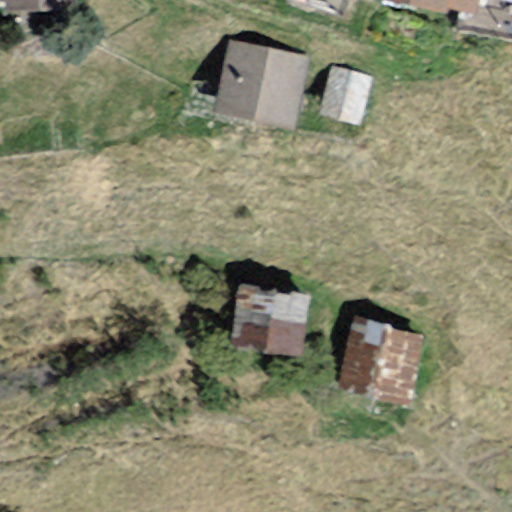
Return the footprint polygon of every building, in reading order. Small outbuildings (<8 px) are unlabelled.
[(70,0),(2,0),(3,11),(70,11),(70,0)] [(473,0),(431,0),(472,8),(473,0)] [(308,60),(227,40),(209,112),(290,132),(308,60)] [(374,79),(330,66),(315,118),(359,131),(374,79)] [(312,296),(237,283),(226,349),(301,362),(312,296)] [(425,336),(353,319),(336,391),(408,408),(425,336)]
